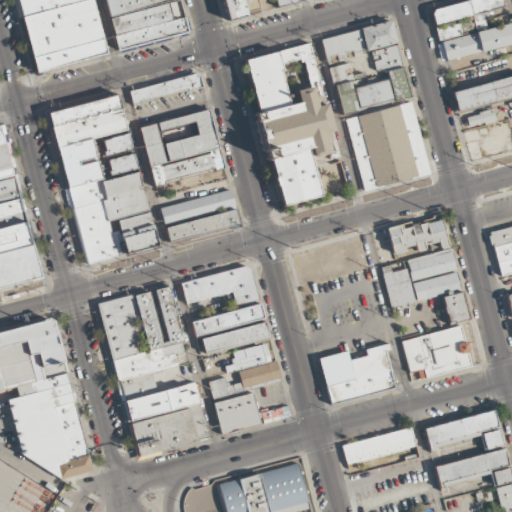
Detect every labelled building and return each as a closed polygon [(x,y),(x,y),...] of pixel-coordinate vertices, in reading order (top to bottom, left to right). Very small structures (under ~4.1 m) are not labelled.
[(107,53),(93,0),(16,0),(34,71),(107,53)] [(170,0),(109,16),(104,0),(170,0)] [(223,0),(229,19),(247,15),(242,0),(223,0)] [(469,0),(431,9),(438,40),(487,30),(483,14),(504,9),(501,0),(469,0)] [(171,21),(115,35),(110,18),(167,3),(171,21)] [(118,49),(115,35),(171,21),(183,18),(187,31),(118,49)] [(396,42),(366,50),(360,28),(390,20),(396,42)] [(511,45),(511,35),(510,26),(437,41),(440,60),(511,45)] [(358,30),(363,47),(326,58),(321,40),(358,30)] [(307,43),(242,61),(255,112),(251,114),(262,159),(268,158),(280,206),(317,196),(307,159),(326,154),(328,159),(337,157),(330,130),(329,130),(322,105),(321,105),(316,86),(318,86),(307,43)] [(395,102),(386,71),(402,67),(410,97),(395,102)] [(129,89),(132,102),(202,89),(199,75),(129,89)] [(511,77),(452,91),(457,110),(511,97),(511,77)] [(353,88),(386,79),(391,99),(359,108),(353,88)] [(357,111),(340,116),(332,86),(350,81),(357,111)] [(45,113),(65,190),(67,190),(86,264),(125,254),(123,244),(126,244),(128,253),(159,245),(140,170),(101,180),(91,138),(124,130),(115,95),(45,113)] [(410,102),(345,119),(364,190),(429,173),(410,102)] [(465,117),(468,128),(495,122),(492,110),(465,117)] [(141,127),(152,186),(164,183),(163,180),(222,168),(211,111),(157,121),(157,124),(141,127)] [(0,286),(41,277),(18,189),(1,125),(0,125),(0,286)] [(131,150),(128,135),(103,139),(105,154),(131,150)] [(110,173),(136,170),(134,155),(108,158),(110,173)] [(234,205),(231,190),(159,208),(163,222),(234,205)] [(165,227),(169,241),(238,225),(235,211),(165,227)] [(387,228),(393,255),(407,252),(406,247),(415,245),(417,252),(425,250),(424,244),(438,241),(440,249),(448,247),(442,219),(402,228),(401,225),(387,228)] [(511,242),(493,247),(489,232),(511,226),(511,242)] [(511,258),(497,263),(493,247),(511,242),(511,258)] [(455,270),(450,249),(405,260),(410,281),(455,270)] [(511,271),(500,275),(497,263),(511,258),(511,271)] [(181,282),(185,303),(232,293),(235,305),(258,300),(251,266),(181,282)] [(406,269),(391,272),(389,266),(380,268),(390,309),(414,303),(406,269)] [(411,283),(415,301),(442,295),(448,324),(468,319),(462,292),(452,295),(450,288),(459,286),(457,273),(411,283)] [(99,302),(134,461),(162,454),(161,449),(207,439),(195,383),(156,392),(151,372),(177,366),(174,353),(184,351),(170,287),(155,290),(167,342),(160,344),(149,292),(99,302)] [(260,303),(192,322),(196,336),(264,317),(260,303)] [(90,472),(54,319),(0,332),(0,389),(15,386),(18,398),(8,400),(24,469),(55,462),(59,479),(90,472)] [(265,322),(201,339),(205,353),(269,336),(265,322)] [(425,378),(471,367),(461,326),(401,341),(408,372),(423,368),(425,378)] [(238,377),(237,370),(270,362),(266,344),(231,352),(234,365),(225,367),(228,379),(238,377)] [(319,358),(329,404),(394,390),(385,345),(364,349),(366,356),(348,360),(346,352),(319,358)] [(212,397),(281,381),(276,361),(238,370),(241,383),(226,386),(224,378),(208,382),(212,397)] [(261,424),(252,393),(213,404),(221,435),(261,424)] [(502,446),(494,411),(424,428),(428,447),(479,434),(483,451),(502,446)] [(341,444),(346,464),(416,446),(411,426),(341,444)] [(435,466),(439,486),(489,474),(492,487),(511,482),(503,449),(435,466)] [(217,483),(225,511),(311,511),(298,461),(217,483)] [(511,511),(511,483),(496,487),(501,511),(511,511)]
